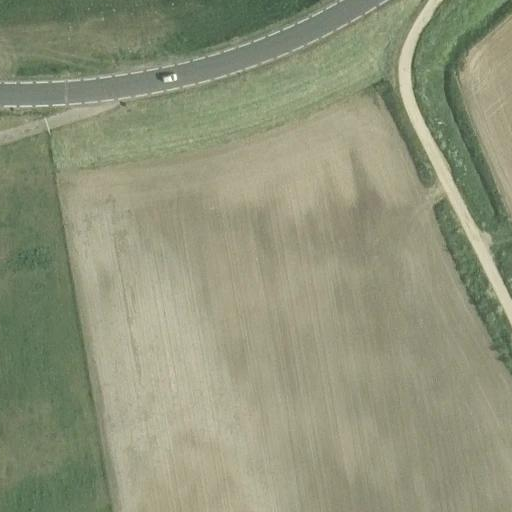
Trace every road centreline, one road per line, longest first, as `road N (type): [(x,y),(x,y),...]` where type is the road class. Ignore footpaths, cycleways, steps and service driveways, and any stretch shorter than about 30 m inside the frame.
road 1 (secondary): [(0,96),(134,85),(222,65),(364,0)]
road 2 (track): [(511,318),(404,85),(415,32),(437,0)]
